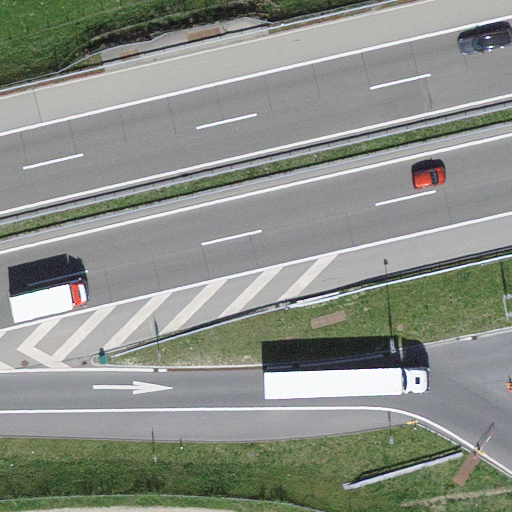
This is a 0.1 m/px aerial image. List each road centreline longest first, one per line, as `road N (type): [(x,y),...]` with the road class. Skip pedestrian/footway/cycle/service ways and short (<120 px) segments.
road 1 (motorway): [(0,292),(511,174)]
road 2 (motorway): [(511,56),(0,174)]
